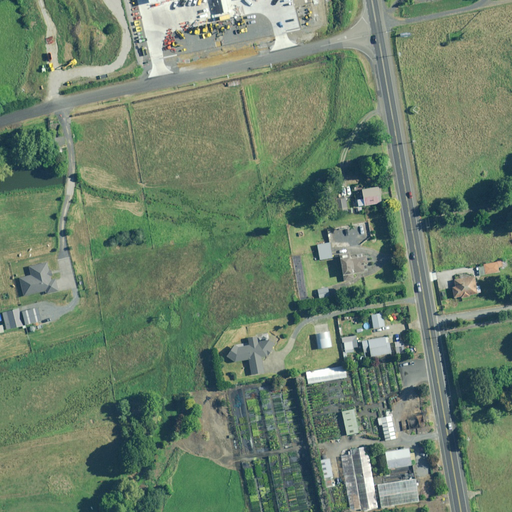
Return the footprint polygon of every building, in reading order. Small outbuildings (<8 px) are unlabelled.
[(182,33),(189,34),(190,21),(171,19),(170,31),(175,31),(174,34),(182,35),(182,33)] [(182,45),(172,47),(174,61),(184,59),(182,45)] [(53,140),(57,154),(64,152),(62,146),(67,144),(65,136),(53,140)] [(355,199),(356,206),(362,205),(379,202),(376,186),(359,189),(360,198),(355,199)] [(345,198),(333,199),(336,213),(347,211),(345,198)] [(328,243),(315,245),(318,260),(330,258),(328,243)] [(364,254),(336,258),(338,276),(341,276),(341,281),(351,279),(350,273),(364,271),(363,264),(365,263),(364,254)] [(503,267),(502,261),(482,264),(482,266),(476,267),(478,275),(498,272),(497,268),(503,267)] [(48,262),(30,266),(32,275),(20,278),(24,296),(46,291),(47,294),(60,291),(57,279),(52,280),(48,262)] [(450,286),(452,297),(459,297),(459,298),(467,297),(467,295),(475,294),(473,276),(452,278),(453,286),(450,286)] [(327,287),(316,289),(318,299),(328,296),(327,287)] [(39,308),(23,312),(26,324),(42,321),(39,308)] [(381,312),(369,314),(371,328),(383,326),(381,312)] [(329,332),(315,334),(317,348),(331,346),(329,332)] [(233,362),(246,359),(249,375),(263,373),(260,357),(265,356),(272,343),(261,336),(256,344),(255,337),(246,338),(247,343),(230,346),(224,356),(233,362)] [(386,337),(359,341),(361,353),(368,352),(368,356),(389,353),(386,337)] [(351,340),(342,341),(344,354),(353,352),(351,340)] [(344,366),(305,372),(307,383),(345,377),(344,366)] [(352,408),(339,411),(344,435),(358,432),(352,408)] [(395,438),(389,415),(376,418),(377,425),(380,424),(384,440),(395,438)] [(401,423),(402,431),(409,429),(408,422),(401,423)] [(366,446),(349,449),(350,453),(359,509),(359,510),(377,507),(366,446)] [(413,452),(407,453),(407,447),(382,451),(385,468),(409,465),(408,459),(413,459),(413,452)] [(359,509),(350,453),(338,455),(347,511),(359,509)] [(328,458),(316,461),(322,488),(333,486),(328,458)] [(414,478),(376,484),(380,508),(418,501),(414,478)]
